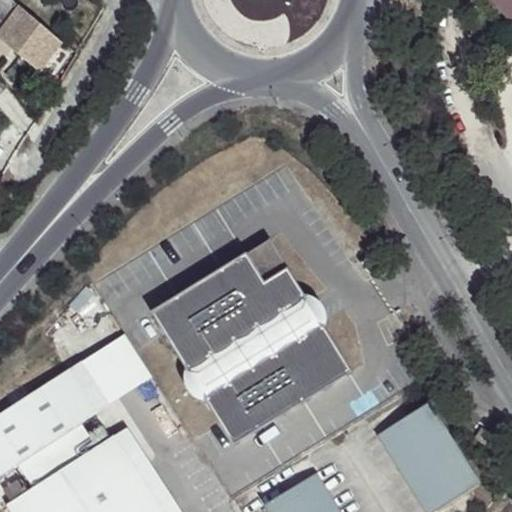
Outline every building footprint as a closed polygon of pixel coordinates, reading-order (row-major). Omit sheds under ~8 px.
[(27,13),(9,0),(0,0),(0,25),(11,14),(17,21),(2,41),(36,71),(61,47),(27,13)] [(511,0),(485,0),(505,23),(511,24),(511,0)] [(271,246),(154,322),(193,383),(310,307),(271,246)] [(382,253),(361,267),(369,279),(390,265),(382,253)] [(324,328),(208,404),(240,453),(357,377),(324,328)] [(61,366),(90,410),(142,372),(114,332),(61,366)] [(61,366),(0,407),(0,470),(90,410),(61,366)] [(432,409),(386,438),(435,511),(439,511),(482,485),(432,409)] [(108,432),(162,511),(182,511),(121,422),(108,432)] [(501,440),(485,430),(478,440),(495,450),(501,440)] [(6,500),(3,502),(9,511),(162,511),(108,432),(23,489),(6,500)] [(15,477),(0,487),(0,491),(6,500),(23,489),(15,477)] [(339,511),(319,480),(272,511),(273,511),(339,511)]
